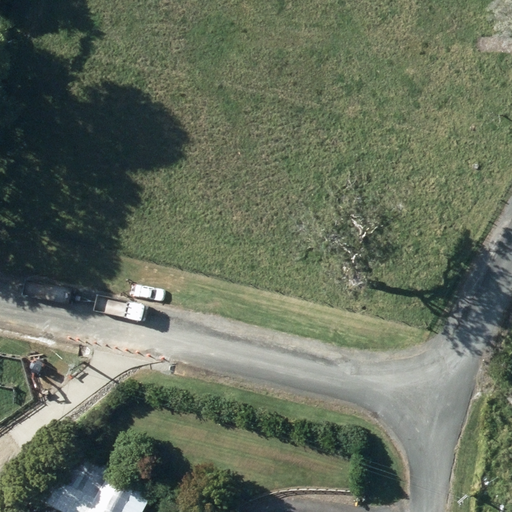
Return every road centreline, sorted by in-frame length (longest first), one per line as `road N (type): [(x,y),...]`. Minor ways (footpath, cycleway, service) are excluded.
road 1 (residential): [(442,402),(0,305)]
road 2 (residential): [(442,402),(511,253)]
